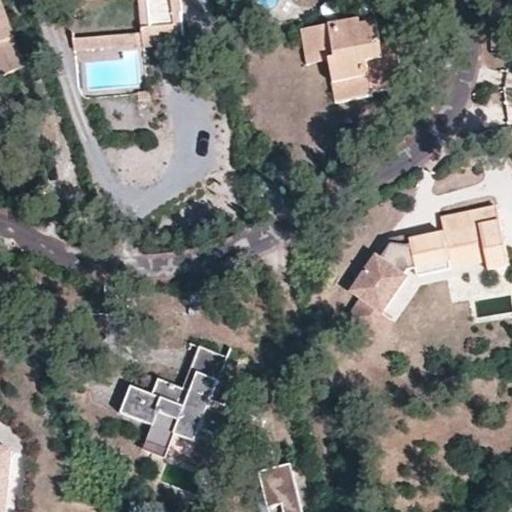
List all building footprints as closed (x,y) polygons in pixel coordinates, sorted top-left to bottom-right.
[(71,0),(75,0),(149,0),(153,38),(185,35),(182,0),(71,0)] [(149,0),(138,0),(141,32),(74,38),(76,51),(141,46),(143,48),(186,43),(185,35),(153,38),(149,0)] [(0,67),(3,75),(24,67),(0,3),(0,67)] [(359,20),(310,28),(314,54),(335,51),(343,101),(372,96),(372,93),(402,86),(397,53),(383,55),(380,45),(377,22),(360,24),(359,20)] [(314,54),(310,28),(302,29),(308,66),(328,63),(335,102),(343,101),(335,51),(314,54)] [(383,55),(397,53),(395,42),(380,45),(383,55)] [(147,92),(136,94),(136,101),(148,99),(147,92)] [(498,208),(488,210),(491,224),(445,233),(412,241),(413,248),(392,246),(381,261),(378,259),(352,293),(364,301),(383,314),(409,281),(405,278),(410,271),(417,270),(419,277),(486,262),(489,271),(510,266),(498,208)] [(491,224),(488,210),(442,218),(445,233),(491,224)] [(413,248),(412,241),(412,236),(391,240),(392,246),(413,248)] [(392,321),(383,314),(364,301),(349,321),(376,340),(392,321)] [(201,347),(184,388),(191,391),(198,373),(220,380),(228,358),(201,347)] [(191,391),(184,388),(161,379),(155,394),(132,386),(122,412),(153,426),(147,441),(169,450),(175,435),(196,442),(202,428),(268,454),(282,511),(316,511),(307,470),(293,473),(284,446),(272,443),(279,425),(227,405),(232,385),(220,380),(198,373),(191,391)] [(0,511),(5,511),(12,448),(0,447),(0,511)]
